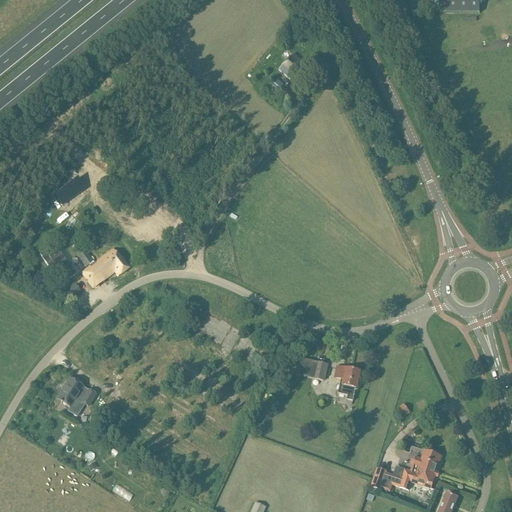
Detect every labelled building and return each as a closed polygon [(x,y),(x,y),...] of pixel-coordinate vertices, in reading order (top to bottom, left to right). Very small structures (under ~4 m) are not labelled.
[(431,8),(430,0),(409,0),(410,9),(431,8)] [(479,0),(439,0),(440,14),(480,14),(479,0)] [(312,70),(294,54),(280,71),(297,86),(312,70)] [(77,179),(54,196),(59,203),(66,198),(69,203),(86,191),(77,179)] [(44,250),(39,254),(60,283),(74,273),(57,248),(47,255),(44,250)] [(87,249),(75,258),(83,269),(89,265),(90,266),(89,267),(90,268),(82,274),(93,289),(115,273),(118,277),(128,270),(113,251),(95,264),(94,263),(93,262),(95,260),(87,249)] [(65,281),(60,285),(65,293),(70,289),(65,281)] [(327,365),(316,363),(313,379),(324,382),(327,365)] [(346,370),(337,368),(335,379),(340,380),(337,395),(347,397),(348,395),(354,397),(359,373),(346,370)] [(62,393),(57,401),(60,403),(62,404),(69,409),(67,412),(77,418),(85,406),(88,408),(95,396),(88,391),(88,392),(83,389),(84,388),(70,380),(64,389),(65,390),(63,393),(62,393)] [(410,413),(403,404),(396,411),(403,419),(410,413)] [(377,469),(371,488),(381,491),(381,490),(390,493),(393,486),(400,488),(409,491),(412,483),(431,490),(434,481),(441,458),(434,455),(425,452),(422,461),(416,459),(413,460),(412,463),(413,466),(415,467),(412,474),(396,468),(393,476),(387,474),(388,472),(377,469)] [(451,511),(457,499),(447,494),(440,511),(451,511)] [(263,511),(265,508),(254,503),(250,511),(263,511)]
